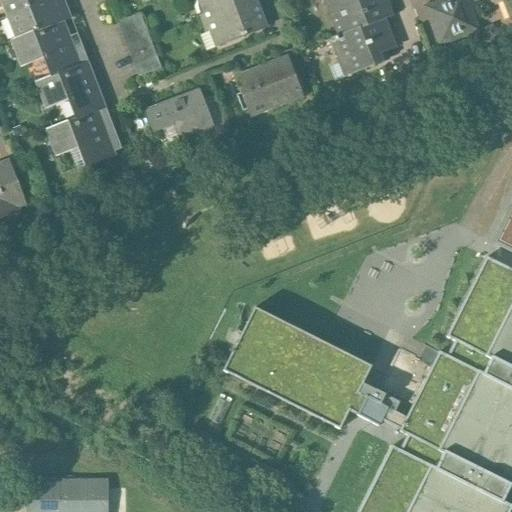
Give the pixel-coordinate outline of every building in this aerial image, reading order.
[(4,0),(10,16),(52,0),(4,0)] [(63,0),(52,0),(10,16),(19,38),(64,21),(64,22),(71,19),(63,0)] [(252,0),(201,0),(207,14),(199,17),(202,25),(254,5),(252,0)] [(384,0),(324,0),(331,17),(338,14),(345,33),(345,34),(384,19),(384,20),(391,17),(384,0)] [(452,0),(427,10),(440,44),(469,33),(461,13),(476,8),(472,0),(452,0)] [(254,5),(202,25),(205,33),(213,30),(220,46),(264,29),(254,5)] [(140,14),(117,23),(122,34),(144,26),(140,14)] [(384,19),(345,34),(345,33),(331,39),(340,63),(347,60),(352,75),(383,63),(380,55),(395,49),(384,20),(384,19)] [(64,21),(19,38),(11,41),(20,64),(47,54),(55,75),(55,76),(81,66),(64,22),(64,21)] [(144,26),(122,34),(126,45),(148,36),(144,26)] [(148,36),(126,45),(130,56),(152,47),(148,36)] [(152,47),(130,56),(134,66),(156,57),(152,47)] [(156,57),(134,66),(138,77),(161,69),(156,57)] [(286,57),(234,77),(242,97),(243,97),(250,116),(275,106),(275,108),(302,98),(286,57)] [(81,66),(55,76),(55,75),(36,83),(45,106),(72,96),(80,117),(80,118),(98,111),(98,112),(105,109),(88,63),(81,66)] [(199,91),(197,92),(199,98),(176,106),(174,101),(145,111),(153,133),(174,126),(181,146),(215,133),(199,91)] [(98,111),(80,118),(80,117),(45,130),(54,153),(81,143),(90,165),(115,156),(98,112),(98,111)] [(6,164),(0,166),(0,213),(17,207),(20,201),(6,164)] [(511,253),(511,205),(493,244),(511,253)] [(511,270),(503,267),(487,258),(447,337),(455,341),(447,357),(439,353),(432,367),(407,418),(366,397),(358,393),(371,367),(254,308),(222,372),(339,430),(348,412),(356,416),(378,427),(379,426),(381,421),(400,431),(400,432),(408,436),(400,451),(392,447),(359,511),(508,511),(511,507),(501,502),(509,486),(511,487),(511,270)] [(107,511),(107,481),(26,481),(26,511),(107,511)]
